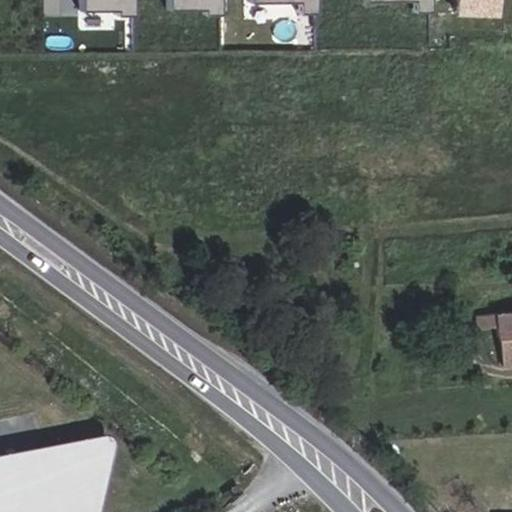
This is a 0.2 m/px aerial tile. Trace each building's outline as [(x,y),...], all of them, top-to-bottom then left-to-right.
[(83,0),(83,5),(119,5),(119,10),(136,10),(135,0),(83,0)] [(170,0),(171,5),(207,5),(207,9),(223,9),(223,0),(170,0)] [(301,0),(301,9),(318,9),(318,0),(301,0)] [(494,0),(456,0),(456,10),(494,11),(494,0)] [(511,365),(511,310),(475,316),(476,329),(496,327),(502,367),(511,365)] [(0,511),(78,511),(68,486),(0,496),(0,511)]
